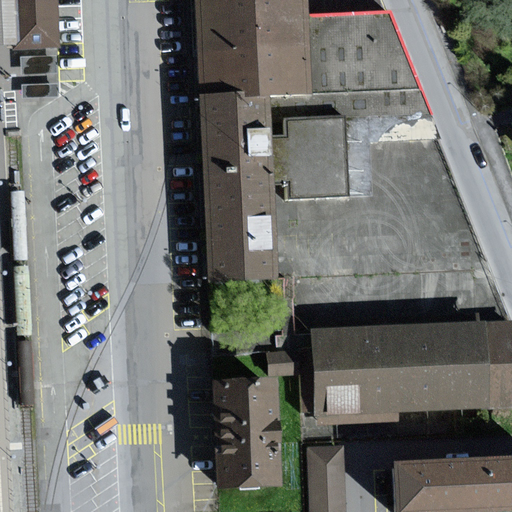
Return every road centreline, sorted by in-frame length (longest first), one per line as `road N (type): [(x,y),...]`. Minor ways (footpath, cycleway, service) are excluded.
road 1 (residential): [(144,511),(121,0)]
road 2 (residential): [(511,280),(399,0)]
